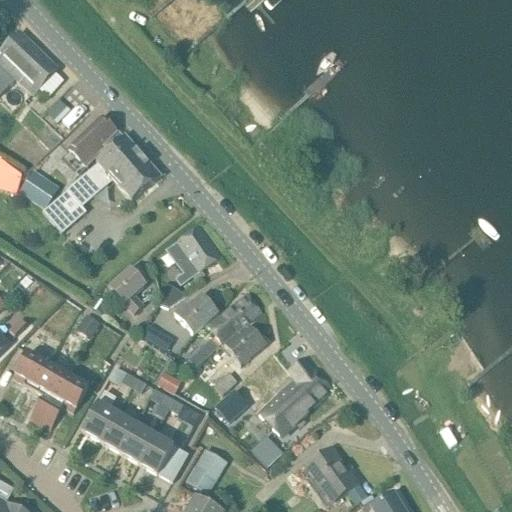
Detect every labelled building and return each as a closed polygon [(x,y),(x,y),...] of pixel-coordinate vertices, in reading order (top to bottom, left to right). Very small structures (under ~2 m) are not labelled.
[(0,99),(16,82),(34,99),(59,73),(20,35),(0,55),(0,99)] [(102,121),(69,154),(86,171),(102,150),(114,133),(102,121)] [(124,139),(109,152),(99,161),(100,163),(66,193),(67,194),(43,216),(62,237),(86,216),(81,210),(113,182),(133,205),(161,180),(124,139)] [(0,191),(9,192),(11,171),(0,170),(0,191)] [(25,197),(24,200),(28,203),(43,212),(50,200),(35,191),(26,186),(22,195),(25,197)] [(196,277),(199,281),(205,277),(202,273),(222,259),(199,229),(167,253),(177,266),(185,277),(177,283),(178,284),(181,289),(189,282),(196,277)] [(131,271),(109,291),(124,308),(125,307),(134,318),(144,309),(134,299),(146,288),(131,271)] [(162,287),(159,308),(169,311),(185,300),(180,294),(168,288),(162,287)] [(219,317),(207,330),(221,348),(234,336),(262,314),(248,296),(219,317)] [(88,308),(103,318),(110,307),(94,297),(88,308)] [(193,338),(204,329),(219,315),(203,298),(187,312),(184,308),(175,317),(193,338)] [(76,333),(91,343),(101,327),(86,318),(76,333)] [(22,323),(10,335),(16,340),(27,329),(22,323)] [(249,328),(224,350),(241,369),(266,347),(249,328)] [(161,336),(154,347),(166,355),(173,343),(161,336)] [(0,355),(9,347),(0,337),(0,355)] [(210,342),(188,364),(196,371),(196,372),(218,350),(210,342)] [(139,343),(132,353),(139,357),(145,347),(139,343)] [(28,355),(23,364),(13,381),(74,416),(89,390),(28,355)] [(306,362),(290,374),(297,383),(258,419),(280,441),(316,405),(331,392),(317,377),(306,362)] [(109,383),(121,389),(118,394),(128,399),(132,392),(137,383),(116,371),(109,383)] [(158,389),(174,398),(182,385),(165,376),(158,389)] [(215,389),(223,398),(237,385),(229,376),(215,389)] [(132,392),(141,397),(146,388),(137,383),(132,392)] [(104,395),(91,417),(81,435),(101,446),(117,417),(110,413),(116,401),(104,395)] [(160,408),(169,413),(165,421),(174,427),(184,409),(165,398),(160,408)] [(30,422),(50,433),(59,417),(58,413),(43,405),(39,406),(30,422)] [(225,407),(207,424),(220,438),(238,420),(225,407)] [(101,446),(120,456),(136,428),(117,417),(101,446)] [(120,456),(127,461),(138,467),(155,439),(136,428),(120,456)] [(266,438),(250,454),(267,472),(283,456),(266,438)] [(174,450),(165,445),(155,439),(138,467),(158,478),(158,477),(173,486),(189,458),(174,450)] [(358,488),(332,452),(306,470),(332,507),(358,488)] [(205,453),(186,487),(207,499),(226,465),(205,453)] [(14,492),(0,483),(0,511),(16,511),(6,506),(14,492)] [(402,511),(393,498),(370,511),(402,511)] [(189,511),(216,511),(196,500),(189,511)]
